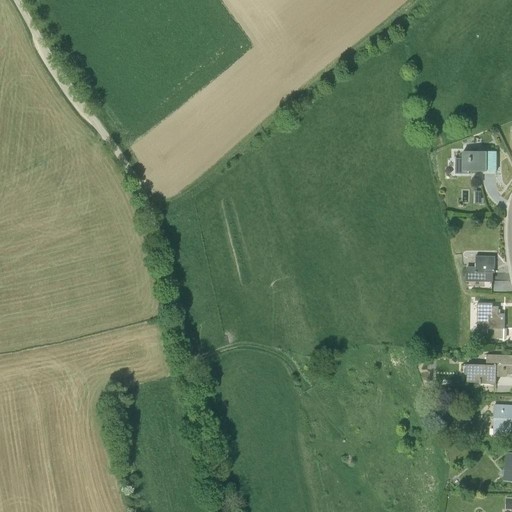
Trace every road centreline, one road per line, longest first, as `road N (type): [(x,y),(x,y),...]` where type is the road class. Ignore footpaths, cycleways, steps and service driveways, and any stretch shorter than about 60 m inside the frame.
road 1 (unclassified): [(228,511),(150,215),(17,0)]
road 2 (track): [(185,363),(230,347),(274,353),(292,365),(329,420)]
